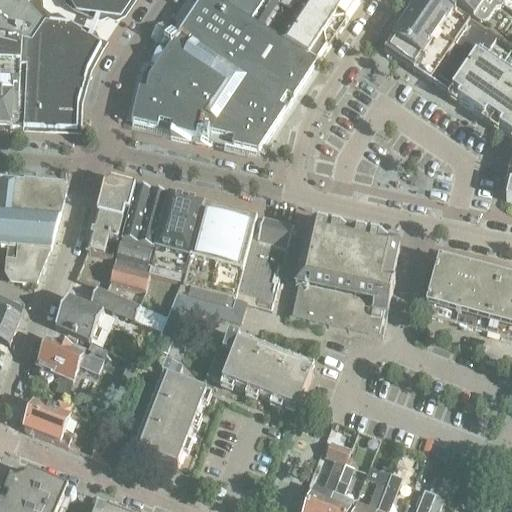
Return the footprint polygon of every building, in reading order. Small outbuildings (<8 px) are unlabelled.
[(32,48),(46,28),(31,3),(32,3),(26,0),(0,0),(0,39),(7,41),(22,45),(32,48)] [(79,16),(121,22),(135,0),(69,0),(70,0),(79,16)] [(208,0),(196,0),(154,65),(144,80),(133,129),(173,138),(172,143),(212,152),(213,148),(256,158),(316,69),(257,31),(208,0)] [(208,0),(257,31),(272,7),(273,6),(263,0),(208,0)] [(257,31),(316,69),(326,53),(323,51),(321,43),(333,26),(341,24),(345,27),(354,12),(335,0),(305,0),(292,19),(272,7),(257,31)] [(263,0),(273,6),(272,7),(292,19),(305,0),(263,0)] [(335,0),(354,12),(362,0),(335,0)] [(420,0),(384,54),(448,98),(451,93),(475,59),(482,48),(489,53),(496,43),(431,0),(420,0)] [(440,0),(472,21),(473,20),(478,24),(482,25),(486,23),(494,11),(499,10),(500,8),(487,0),(440,0)] [(487,0),(500,8),(501,6),(500,2),(501,0),(487,0)] [(32,48),(22,45),(20,70),(17,132),(76,135),(77,109),(87,75),(100,50),(72,31),(46,28),(32,48)] [(20,70),(22,45),(7,41),(5,67),(0,66),(0,129),(11,130),(14,69),(20,70)] [(511,175),(505,205),(511,206),(511,83),(475,59),(451,93),(459,99),(456,103),(511,141),(511,175)] [(62,190),(0,183),(0,249),(8,250),(5,277),(22,279),(21,288),(36,289),(51,255),(65,195),(62,190)] [(86,256),(103,261),(112,263),(117,246),(121,248),(135,192),(111,186),(104,190),(86,256)] [(151,197),(135,192),(121,248),(137,253),(151,197)] [(168,201),(151,197),(137,253),(154,257),(154,256),(168,201)] [(154,256),(154,257),(147,281),(150,282),(183,291),(184,291),(204,211),(168,201),(154,256)] [(257,223),(204,211),(184,291),(236,304),(237,298),(239,299),(252,244),(257,223)] [(252,244),(239,299),(273,307),(286,254),(287,254),(293,232),(263,224),(258,246),(252,244)] [(289,322),(325,330),(383,343),(395,285),(391,285),(399,250),(309,230),(289,322)] [(111,288),(107,297),(140,311),(146,297),(150,282),(147,281),(154,257),(137,253),(121,248),(116,264),(111,288)] [(441,259),(433,288),(425,320),(488,336),(504,276),(441,259)] [(511,342),(511,278),(504,276),(488,336),(493,337),(511,342)] [(140,311),(107,297),(97,293),(90,307),(135,326),(141,312),(140,311)] [(239,327),(245,307),(234,304),(231,313),(177,298),(155,353),(165,358),(183,312),(239,327)] [(0,346),(9,351),(21,324),(18,323),(22,312),(0,301),(0,346)] [(103,318),(68,303),(54,333),(90,349),(103,318)] [(222,354),(217,351),(206,380),(298,415),(313,377),(238,348),(241,343),(228,338),(222,354)] [(47,356),(44,355),(37,372),(40,373),(37,381),(49,386),(52,378),(72,387),(80,367),(99,375),(102,368),(88,362),(87,363),(54,349),(53,352),(49,350),(47,356)] [(138,391),(142,383),(147,371),(134,366),(131,372),(126,370),(120,384),(138,391)] [(178,471),(207,397),(179,386),(180,382),(182,375),(166,369),(161,381),(167,383),(139,456),(178,471)] [(34,409),(24,434),(23,434),(67,452),(72,442),(64,439),(70,423),(68,422),(71,413),(58,408),(54,417),(34,409)] [(313,493),(305,511),(328,511),(345,469),(351,454),(331,446),(325,462),(335,465),(323,497),(313,493)] [(94,462),(109,467),(112,458),(97,452),(94,462)] [(345,469),(328,511),(349,511),(351,508),(342,505),(354,473),(345,469)] [(366,483),(377,487),(367,511),(360,511),(357,510),(355,511),(378,511),(391,480),(370,472),(366,483)] [(73,511),(79,499),(29,478),(27,477),(25,477),(23,477),(20,477),(18,478),(17,479),(15,480),(13,482),(12,483),(11,485),(6,496),(42,511),(60,511),(62,510),(65,511),(73,511)] [(378,511),(391,511),(402,484),(391,480),(378,511)] [(42,511),(6,496),(0,511),(42,511)] [(429,511),(435,499),(426,496),(419,511),(429,511)] [(435,499),(429,511),(440,511),(444,502),(435,499)]
